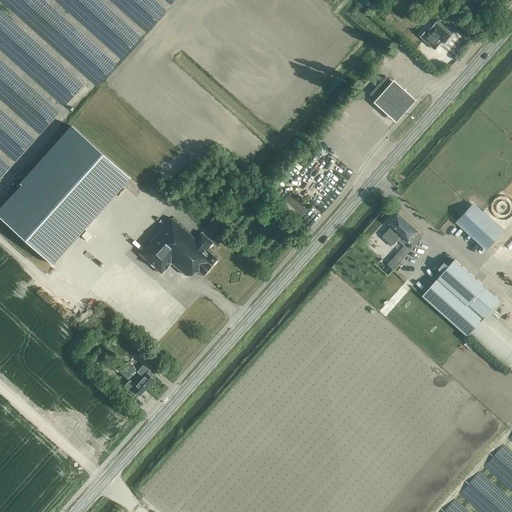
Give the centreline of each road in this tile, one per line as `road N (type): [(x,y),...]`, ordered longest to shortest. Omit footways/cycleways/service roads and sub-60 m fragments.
road 1 (secondary): [(78,511),(511,26)]
road 2 (track): [(248,321),(208,288),(54,287),(0,238)]
road 3 (unknown): [(376,178),(482,269)]
